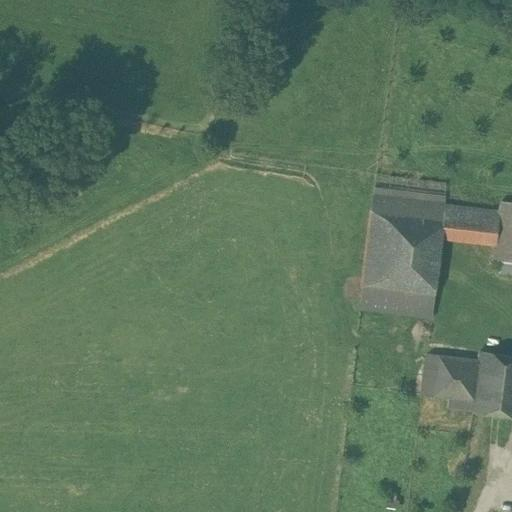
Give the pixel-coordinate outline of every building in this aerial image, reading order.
[(451,204),(380,196),(366,305),(437,314),(447,233),(451,204)] [(511,258),(511,203),(500,202),(499,211),(495,240),(493,256),(511,258)] [(499,211),(451,204),(447,233),(495,240),(499,211)] [(511,414),(511,349),(485,347),(479,412),(511,414)] [(480,357),(427,349),(420,392),(473,401),(480,357)]
